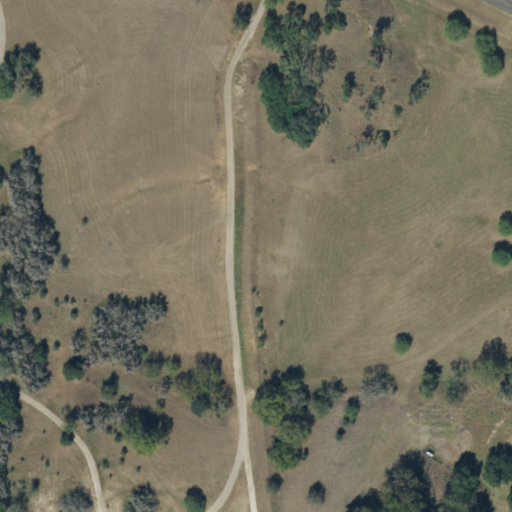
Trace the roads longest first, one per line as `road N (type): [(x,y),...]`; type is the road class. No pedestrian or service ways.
road 1 (track): [(263,0),(234,67),(231,277),(248,448),(212,511)]
road 2 (track): [(511,304),(425,357),(247,395)]
